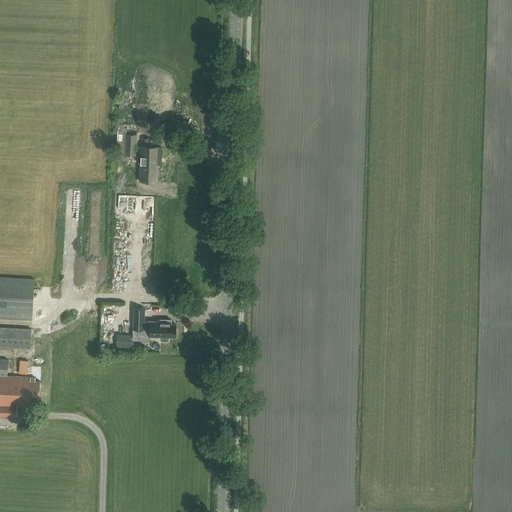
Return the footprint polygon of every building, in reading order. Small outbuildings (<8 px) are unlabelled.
[(124,155),(125,133),(116,133),(115,160),(124,161),(125,155),(124,155)] [(124,155),(125,155),(135,156),(136,134),(125,133),(124,155)] [(158,165),(161,165),(162,147),(140,146),(139,181),(157,182),(158,165)] [(0,317),(32,319),(34,279),(0,276),(0,317)] [(144,329),(144,308),(133,307),(133,329),(144,329)] [(158,319),(158,321),(150,321),(149,336),(159,336),(159,339),(160,341),(166,341),(167,340),(168,336),(175,337),(176,324),(170,324),(170,319),(158,319)] [(0,347),(30,349),(31,328),(0,326),(0,347)] [(105,345),(117,345),(118,332),(105,331),(105,345)] [(20,358),(21,372),(29,372),(29,357),(20,358)] [(0,415),(17,416),(17,406),(29,406),(29,402),(39,403),(40,381),(35,381),(35,377),(7,376),(8,359),(0,358),(0,415)]
